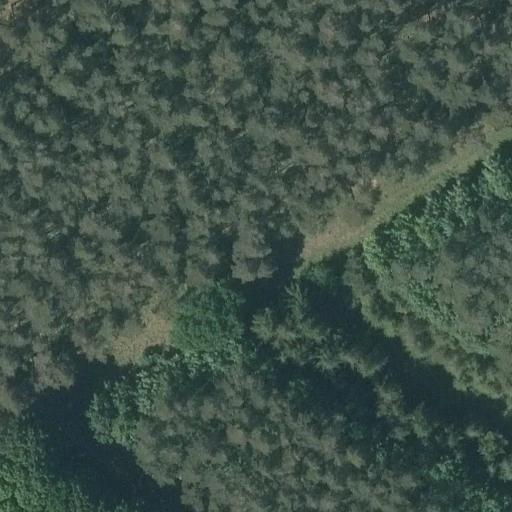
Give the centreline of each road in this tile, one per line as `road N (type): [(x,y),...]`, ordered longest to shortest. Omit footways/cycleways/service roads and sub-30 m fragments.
road 1 (track): [(0,420),(511,127)]
road 2 (track): [(164,511),(0,393)]
